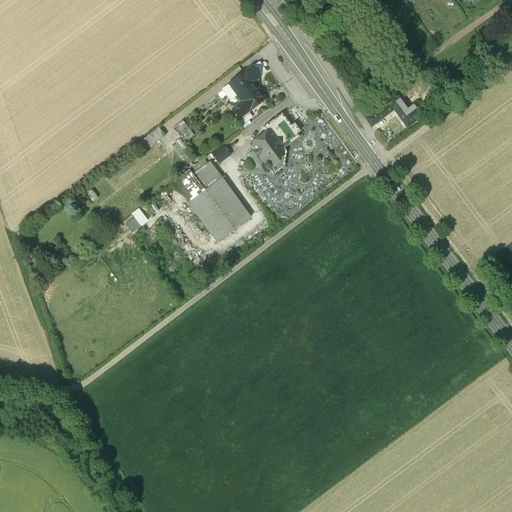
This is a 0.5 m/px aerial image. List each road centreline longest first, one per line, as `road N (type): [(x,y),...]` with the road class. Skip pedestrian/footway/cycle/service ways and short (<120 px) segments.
road 1 (track): [(0,378),(66,389),(83,384),(511,61)]
road 2 (secondary): [(258,0),(511,345)]
road 3 (track): [(66,389),(0,210)]
road 4 (track): [(66,389),(140,511)]
